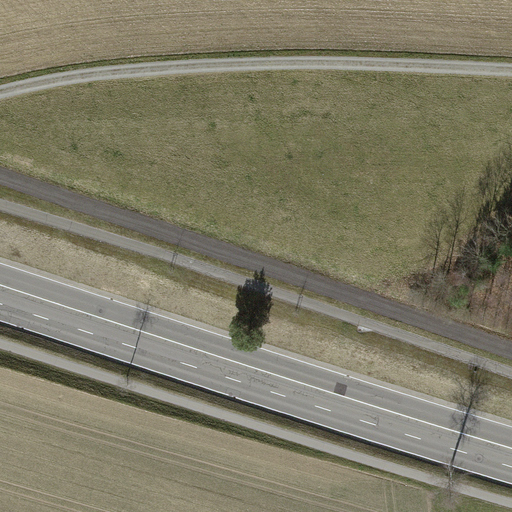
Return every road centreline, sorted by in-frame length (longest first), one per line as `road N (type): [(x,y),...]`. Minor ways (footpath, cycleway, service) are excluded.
road 1 (track): [(511,351),(0,176)]
road 2 (primary): [(0,293),(511,456)]
road 3 (track): [(0,93),(92,74),(230,64),(511,70)]
